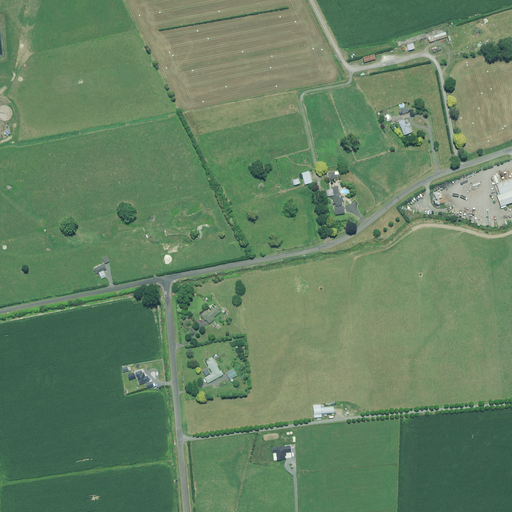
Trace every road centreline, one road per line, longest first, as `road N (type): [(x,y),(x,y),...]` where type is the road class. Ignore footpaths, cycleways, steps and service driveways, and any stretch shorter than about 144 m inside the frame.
road 1 (unclassified): [(170,276),(335,243),(428,179),(511,149)]
road 2 (unclassified): [(191,511),(170,276)]
road 3 (unclassified): [(0,310),(170,276)]
